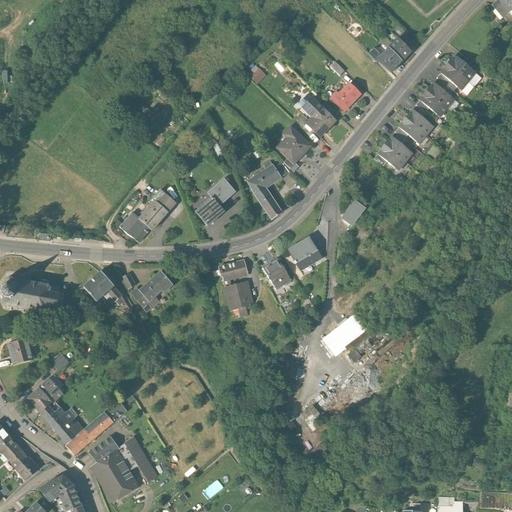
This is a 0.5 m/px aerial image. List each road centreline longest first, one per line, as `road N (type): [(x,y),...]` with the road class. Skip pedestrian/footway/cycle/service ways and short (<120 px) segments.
road 1 (tertiary): [(0,245),(189,255),(273,232),(477,0)]
road 2 (residential): [(0,399),(80,469),(90,488)]
road 3 (unknown): [(163,155),(112,212),(110,229),(128,255)]
